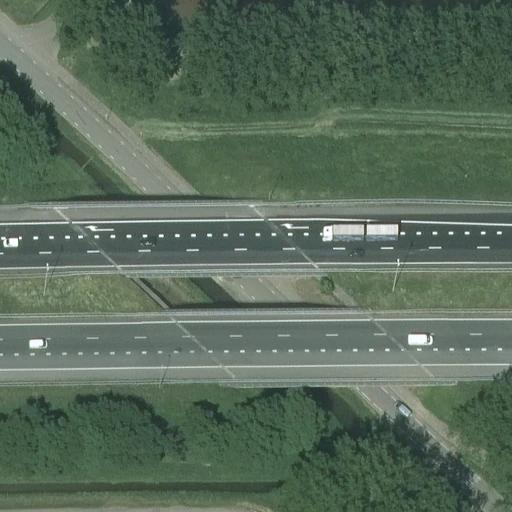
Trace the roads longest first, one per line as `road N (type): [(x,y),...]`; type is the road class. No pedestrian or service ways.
road 1 (tertiary): [(498,511),(0,44)]
road 2 (motorway): [(511,249),(0,255)]
road 3 (motorway): [(0,340),(511,335)]
